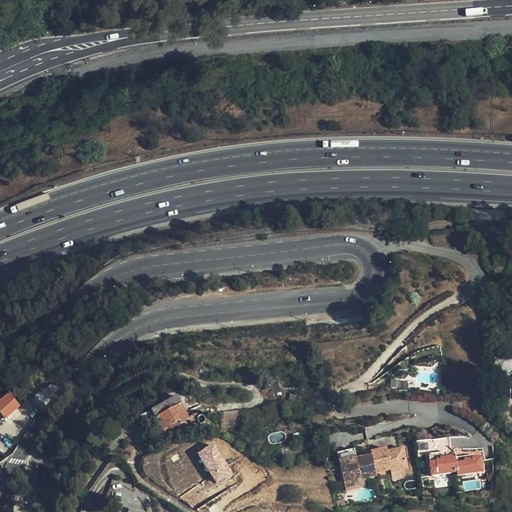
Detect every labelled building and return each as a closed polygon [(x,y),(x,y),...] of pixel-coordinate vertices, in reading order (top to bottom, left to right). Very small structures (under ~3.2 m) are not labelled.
[(0,416),(3,421),(21,411),(12,396),(0,402),(0,416)] [(181,426),(201,412),(196,404),(185,411),(174,396),(150,413),(163,432),(178,423),(181,426)] [(114,408),(107,398),(95,407),(102,417),(114,408)] [(219,431),(241,429),(239,413),(217,415),(219,431)] [(382,448),(399,444),(397,439),(381,442),(382,448)] [(331,444),(333,452),(350,448),(348,440),(331,444)] [(402,464),(399,444),(382,448),(381,442),(380,440),(365,443),(366,448),(350,451),(351,454),(334,458),(337,476),(350,474),(370,470),(370,467),(386,463),(387,467),(402,464)] [(198,454),(218,484),(234,473),(214,443),(198,454)] [(421,453),(448,449),(447,444),(420,448),(421,453)] [(351,454),(350,451),(350,448),(333,452),(334,458),(351,454)] [(449,458),(448,451),(448,449),(421,453),(423,472),(451,469),(451,472),(477,469),(475,455),(466,456),(449,458)] [(465,449),(448,451),(449,458),(466,456),(465,449)]
